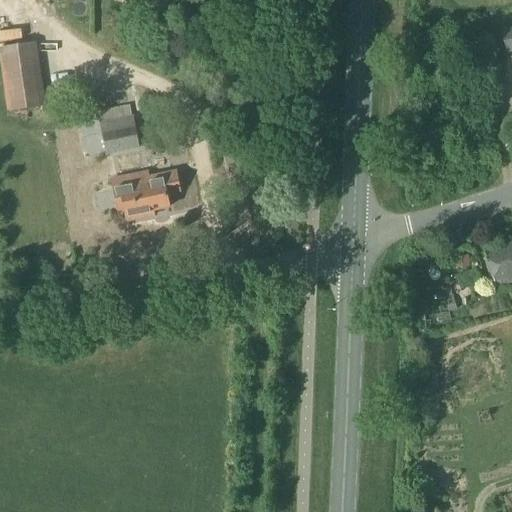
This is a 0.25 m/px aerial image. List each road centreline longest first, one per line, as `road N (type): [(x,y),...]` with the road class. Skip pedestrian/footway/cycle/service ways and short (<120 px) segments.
road 1 (unclassified): [(352,248),(250,275),(0,317)]
road 2 (primary): [(343,511),(352,248)]
road 3 (primary): [(352,248),(359,0)]
road 4 (unclassified): [(352,248),(511,199)]
